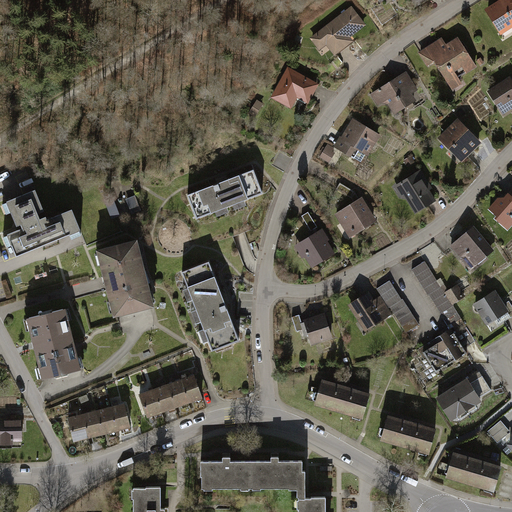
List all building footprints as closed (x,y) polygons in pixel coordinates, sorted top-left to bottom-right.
[(511,1),(511,0),(500,0),(483,10),(499,35),(511,27),(511,1)] [(353,8),(309,39),(322,57),(329,52),(332,57),(354,41),(352,39),(368,28),(353,8)] [(442,40),(417,54),(425,68),(433,63),(450,92),(461,86),(456,79),(474,68),(457,39),(445,46),(442,40)] [(318,85),(287,68),(270,99),(290,110),(296,99),(307,105),(318,85)] [(407,74),(371,95),(379,108),(386,104),(392,115),(415,102),(410,95),(417,92),(407,74)] [(511,84),(508,79),(486,94),(502,117),(511,110),(511,84)] [(263,105),(256,100),(247,115),(255,119),(263,105)] [(380,137),(352,120),(335,148),(363,166),(380,137)] [(457,121),(437,141),(461,165),(481,145),(457,121)] [(335,151),(327,146),(319,158),(328,163),(335,151)] [(256,170),(188,194),(197,219),(264,194),(256,170)] [(423,170),(396,186),(414,216),(435,203),(429,192),(435,189),(423,170)] [(341,186),(336,193),(351,202),(355,194),(341,186)] [(81,230),(73,210),(47,220),(46,216),(40,218),(38,213),(44,211),(36,190),(7,201),(17,226),(21,225),(23,228),(7,234),(16,256),(64,237),(81,230)] [(508,233),(511,227),(511,199),(504,193),(488,213),(494,218),(492,221),(508,233)] [(136,195),(126,199),(134,218),(143,214),(136,195)] [(111,219),(120,216),(113,196),(104,199),(111,219)] [(362,199),(334,216),(349,241),(378,224),(362,199)] [(309,214),(302,218),(311,233),(318,229),(309,214)] [(473,227),(450,247),(470,270),(493,250),(473,227)] [(323,231),(295,247),(308,270),(336,254),(323,231)] [(135,239),(95,249),(113,316),(153,306),(135,239)] [(209,261),(182,271),(212,353),(240,342),(209,261)] [(425,262),(412,271),(448,327),(461,319),(425,262)] [(390,282),(378,290),(406,336),(421,326),(404,300),(402,301),(390,282)] [(458,285),(445,293),(452,304),(465,296),(458,285)] [(368,293),(347,306),(364,334),(394,317),(382,296),(373,301),(368,293)] [(494,293),(473,305),(485,326),(506,313),(494,293)] [(511,304),(511,303),(503,307),(511,320),(511,319),(511,304)] [(65,308),(25,318),(32,346),(41,378),(80,368),(65,308)] [(322,315),(303,322),(310,346),(330,339),(322,315)] [(300,317),(292,319),(296,334),(304,332),(300,317)] [(467,354),(452,329),(420,347),(434,372),(467,354)] [(480,373),(468,380),(479,399),(491,391),(480,373)] [(192,376),(138,395),(146,418),(200,398),(192,376)] [(466,377),(433,397),(449,422),(481,402),(479,399),(468,380),(466,377)] [(367,395),(319,380),(311,405),(359,420),(367,395)] [(122,404),(64,419),(71,444),(129,428),(122,404)] [(431,429),(384,416),(377,441),(424,455),(431,429)] [(20,421),(0,421),(0,445),(21,445),(20,421)] [(501,422),(490,431),(499,443),(510,434),(501,422)] [(498,465),(449,451),(442,477),(490,491),(498,465)] [(326,511),(326,496),(312,496),(312,497),(306,497),(306,470),(303,470),(303,460),(279,460),(279,456),(271,456),(271,460),(230,460),(230,456),(223,456),(223,460),(200,460),(201,475),(202,475),(202,488),(204,488),(204,489),(212,489),(212,488),(241,487),(241,489),(249,489),(249,487),(253,487),(253,489),(261,489),(261,487),(289,487),(289,489),(298,489),(298,496),(299,496),(299,499),(298,499),(298,508),(299,508),(299,511),(326,511)] [(146,487),(134,487),(134,489),(132,489),(132,498),(134,498),(133,511),(165,511),(165,508),(161,508),(161,486),(146,486),(146,487)]
